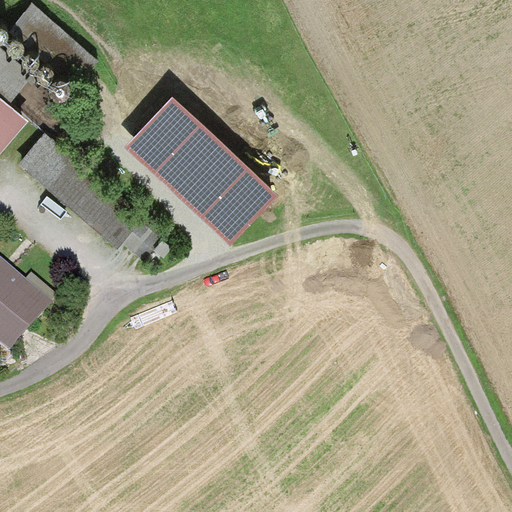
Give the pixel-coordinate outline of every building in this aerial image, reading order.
[(33,15),(6,46),(61,92),(88,61),(33,15)] [(0,111),(3,114),(29,83),(0,58),(0,111)] [(274,195),(173,100),(129,147),(231,242),(274,195)] [(0,154),(21,130),(3,114),(0,111),(0,154)] [(45,142),(20,171),(113,249),(138,219),(45,142)] [(0,271),(0,351),(9,359),(52,306),(30,288),(26,293),(0,271)]
